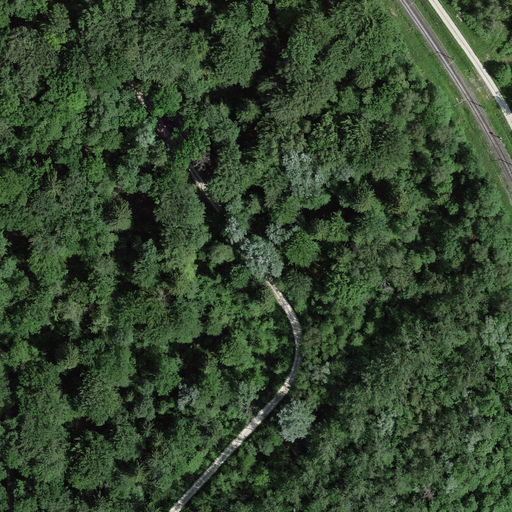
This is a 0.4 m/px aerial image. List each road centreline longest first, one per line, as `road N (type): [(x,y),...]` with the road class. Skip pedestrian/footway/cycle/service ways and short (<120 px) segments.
road 1 (track): [(173,141),(288,310),(299,356),(265,412),(173,511)]
road 2 (track): [(173,141),(452,116),(376,0)]
road 3 (track): [(173,141),(0,158)]
road 4 (track): [(75,0),(173,141)]
road 5 (track): [(0,350),(10,511)]
road 6 (track): [(511,123),(432,0)]
